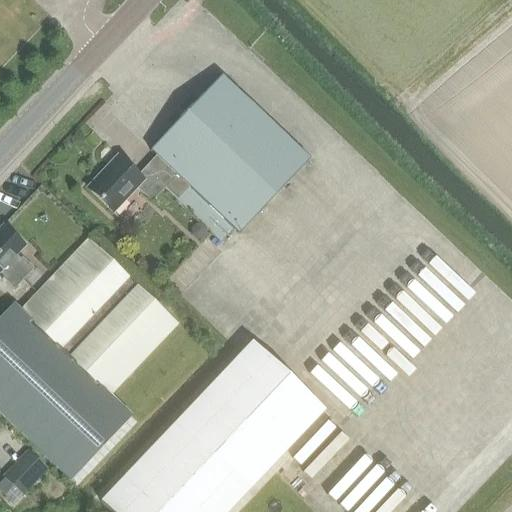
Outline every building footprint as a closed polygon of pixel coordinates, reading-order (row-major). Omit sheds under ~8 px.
[(239,235),(309,161),(222,78),(151,152),(157,157),(138,176),(119,157),(88,189),(113,213),(137,188),(153,203),(166,189),(179,201),(191,189),(239,235)] [(0,257),(23,280),(33,269),(21,258),(20,260),(15,256),(25,246),(3,225),(0,228),(0,257)] [(195,240),(201,240),(206,236),(206,229),(201,225),(194,225),(190,229),(190,236),(195,240)] [(13,305),(0,317),(0,415),(69,481),(131,417),(109,396),(176,326),(86,240),(19,311),(13,305)] [(13,290),(23,280),(0,257),(0,274),(3,277),(2,279),(13,290)] [(365,406),(368,409),(476,299),(450,274),(440,284),(427,272),(327,374),(339,385),(330,394),(355,417),(365,406)] [(228,511),(323,412),(250,342),(98,502),(108,511),(228,511)] [(47,469),(27,450),(2,476),(22,496),(47,469)] [(328,499),(341,511),(420,511),(410,503),(407,507),(381,484),(383,482),(373,472),(364,482),(353,471),(328,499)]
